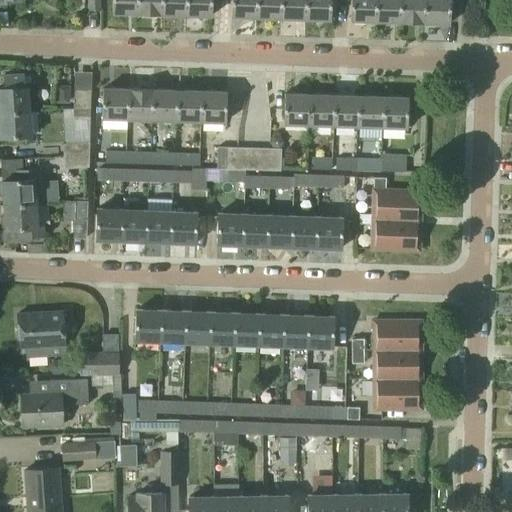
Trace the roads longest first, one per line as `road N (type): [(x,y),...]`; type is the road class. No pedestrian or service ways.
road 1 (residential): [(485,62),(0,43)]
road 2 (residential): [(474,290),(0,268)]
road 3 (residential): [(474,290),(485,62)]
road 4 (residential): [(470,511),(474,290)]
